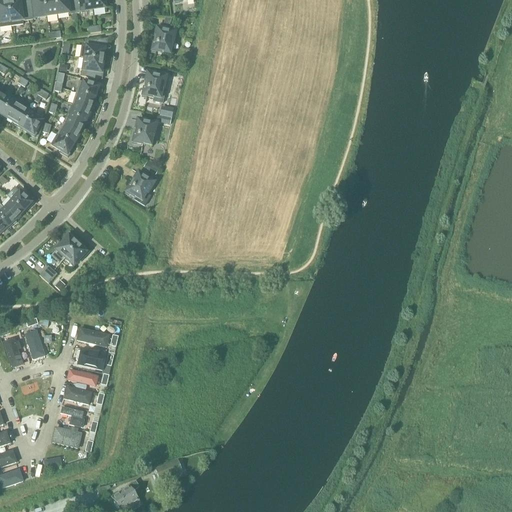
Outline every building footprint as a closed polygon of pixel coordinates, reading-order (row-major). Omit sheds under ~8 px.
[(35,19),(46,18),(43,0),(38,0),(32,1),(33,7),(26,7),(29,22),(35,21),(35,19)] [(43,0),(46,18),(57,16),(55,0),(43,0)] [(69,16),(75,15),(73,1),(67,2),(67,0),(55,0),(57,16),(69,15),(69,16)] [(82,13),(93,11),(91,0),(79,0),(73,1),(75,15),(82,14),(82,13)] [(91,0),(93,11),(105,9),(103,0),(91,0)] [(11,23),(11,27),(23,26),(23,22),(29,22),(26,7),(21,8),(20,3),(8,4),(11,23)] [(0,29),(11,27),(11,23),(8,4),(0,5),(0,29)] [(170,28),(171,19),(165,19),(163,27),(170,28)] [(89,35),(101,34),(100,27),(88,29),(89,35)] [(170,55),(174,34),(157,30),(152,52),(170,55)] [(80,59),(103,62),(105,51),(99,50),(100,41),(86,43),(85,48),(82,47),(81,59),(80,59)] [(81,71),(80,78),(95,80),(96,73),(101,74),(103,62),(80,59),(81,59),(79,58),(77,66),(83,67),(83,71),(81,71)] [(56,84),(55,88),(62,89),(64,76),(58,75),(56,84)] [(161,100),(165,78),(147,75),(143,96),(161,100)] [(79,82),(76,94),(94,100),(98,88),(79,82)] [(2,94),(0,97),(0,115),(2,117),(11,104),(13,100),(2,94)] [(94,100),(76,94),(72,106),(75,107),(76,107),(91,111),(94,100)] [(11,104),(2,117),(13,123),(21,110),(20,109),(11,104)] [(21,110),(13,123),(23,129),(31,116),(34,113),(22,106),(20,109),(21,110)] [(71,117),(85,123),(91,111),(76,107),(75,107),(72,106),(68,115),(71,116),(71,117)] [(71,117),(71,116),(68,115),(63,125),(80,135),(85,123),(71,117)] [(31,116),(23,129),(27,132),(26,134),(34,138),(39,131),(37,130),(42,123),(31,116)] [(151,147),(155,125),(138,121),(133,143),(151,147)] [(60,137),(73,146),(80,135),(63,125),(57,135),(60,137)] [(71,150),(73,146),(60,137),(57,135),(50,146),(61,153),(60,154),(67,159),(72,151),(71,150)] [(143,169),(148,172),(152,165),(147,162),(143,169)] [(145,198),(154,184),(138,174),(127,193),(136,199),(135,201),(144,207),(148,201),(145,198)] [(6,197),(12,202),(23,213),(27,209),(29,210),(34,204),(27,198),(26,200),(14,189),(7,197),(6,197)] [(12,202),(5,210),(16,221),(23,213),(12,202)] [(0,219),(8,229),(16,221),(5,210),(0,206),(0,219)] [(61,264),(65,260),(65,259),(77,246),(75,243),(76,242),(69,235),(64,240),(65,241),(56,251),(56,252),(52,257),(61,264)] [(65,259),(65,260),(74,267),(83,257),(84,258),(89,253),(81,246),(80,248),(77,246),(65,259)] [(44,272),(53,280),(57,276),(48,267),(44,272)] [(53,280),(44,272),(39,277),(48,285),(53,280)] [(36,320),(26,323),(28,329),(38,325),(36,320)] [(26,323),(17,326),(19,332),(28,329),(26,323)] [(17,326),(9,329),(11,335),(19,332),(17,326)] [(9,329),(0,331),(0,337),(0,338),(11,335),(9,329)] [(26,333),(36,363),(48,359),(38,330),(34,331),(26,333)] [(107,351),(109,342),(110,336),(80,331),(77,345),(101,350),(107,351)] [(4,340),(13,370),(24,367),(16,336),(9,338),(4,340)] [(110,347),(116,348),(118,338),(112,336),(110,347)] [(102,374),(103,367),(106,357),(105,358),(79,352),(76,369),(102,374)] [(105,366),(111,368),(114,357),(108,356),(105,366)] [(67,383),(96,389),(99,378),(93,376),(70,371),(67,383)] [(101,386),(106,387),(109,376),(103,375),(101,386)] [(66,390),(64,403),(89,408),(92,396),(66,390)] [(96,405),(102,407),(104,396),(99,394),(96,405)] [(61,415),(58,425),(77,429),(79,419),(61,415)] [(95,435),(98,424),(92,423),(89,433),(95,435)] [(56,429),(52,447),(79,454),(82,444),(84,435),(56,429)] [(0,436),(0,447),(12,444),(8,433),(0,436)] [(91,454),(93,443),(87,442),(85,453),(91,454)] [(0,469),(18,463),(14,453),(0,457),(0,469)] [(159,482),(182,474),(177,461),(155,469),(159,482)] [(0,478),(0,485),(1,488),(2,492),(26,484),(21,472),(3,477),(0,478)] [(120,511),(124,511),(139,502),(129,487),(112,498),(114,501),(114,504),(117,510),(120,510),(120,511)]
